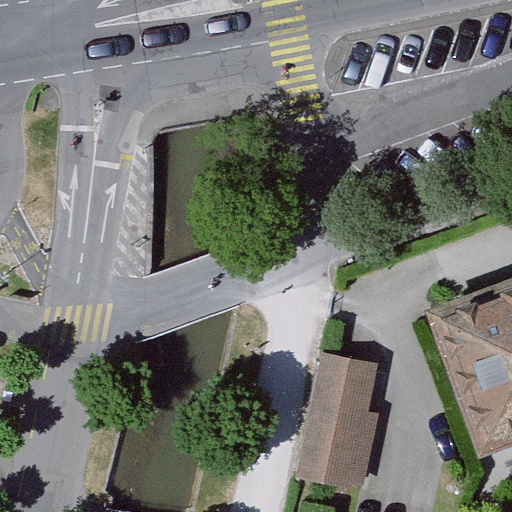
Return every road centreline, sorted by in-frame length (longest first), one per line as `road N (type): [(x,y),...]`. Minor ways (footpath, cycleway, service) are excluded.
road 1 (residential): [(46,511),(93,166)]
road 2 (primary): [(164,47),(411,0)]
road 3 (residential): [(93,166),(128,90),(164,47)]
